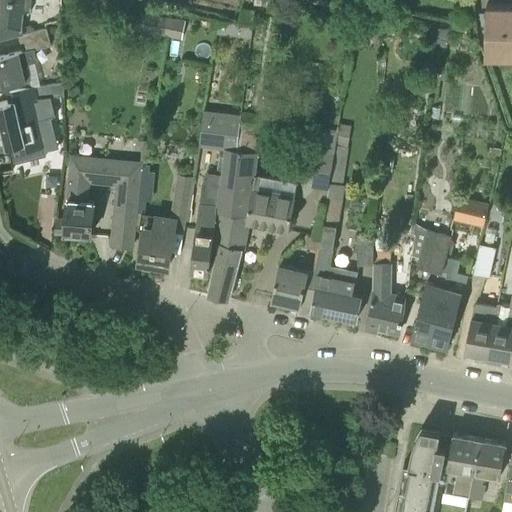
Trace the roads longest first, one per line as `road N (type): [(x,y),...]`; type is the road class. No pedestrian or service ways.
road 1 (residential): [(206,390),(334,367),(511,396)]
road 2 (residential): [(206,390),(177,325),(157,305),(0,255)]
road 3 (residential): [(0,460),(32,461),(89,442),(146,409)]
road 4 (residential): [(146,409),(75,412),(24,426),(0,445)]
road 5 (residential): [(267,511),(206,390)]
